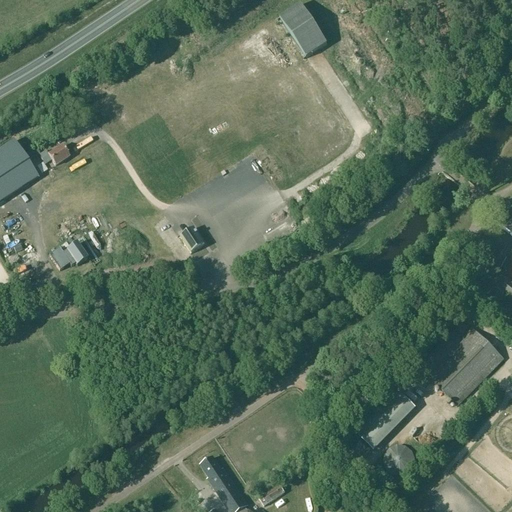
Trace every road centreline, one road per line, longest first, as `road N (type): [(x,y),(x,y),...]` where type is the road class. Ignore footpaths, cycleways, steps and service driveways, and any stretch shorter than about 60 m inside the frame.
road 1 (unclassified): [(96,511),(370,328),(444,265),(474,228),(478,202),(434,161)]
road 2 (unclassified): [(0,318),(162,303),(263,279),(368,222),(434,161)]
road 3 (trunk): [(138,0),(0,88)]
road 4 (unclassified): [(434,161),(511,67)]
